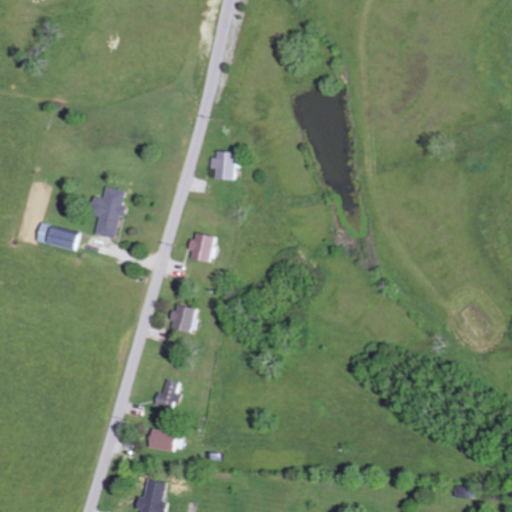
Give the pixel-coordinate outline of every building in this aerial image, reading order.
[(216,158),(215,169),(220,170),(219,179),(240,181),(242,168),(248,169),(249,163),(242,162),(243,153),(222,151),(221,158),(216,158)] [(102,196),(99,215),(106,216),(102,234),(123,238),(127,216),(133,217),(135,207),(130,206),(133,191),(113,187),(110,198),(102,196)] [(44,243),(85,249),(88,232),(46,226),(44,243)] [(223,238),(201,233),(195,258),(217,263),(223,238)] [(204,308),(183,302),(176,327),(197,333),(204,308)] [(180,409),(188,383),(174,379),(170,393),(166,392),(163,404),(180,409)] [(184,433),(159,429),(156,448),(181,452),(184,433)] [(147,511),(172,511),(175,494),(149,490),(147,509),(148,510),(147,511)]
